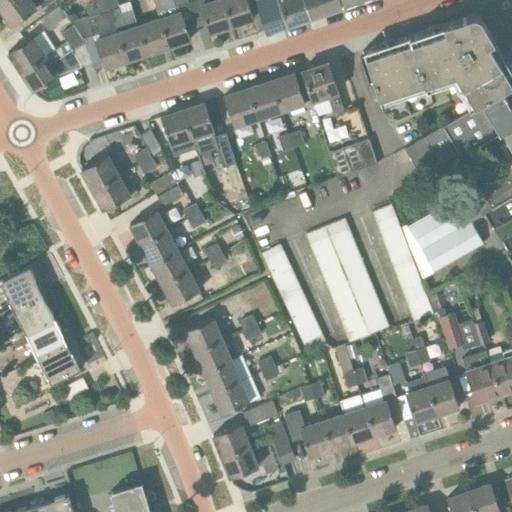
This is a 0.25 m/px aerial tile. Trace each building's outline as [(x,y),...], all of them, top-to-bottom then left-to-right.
[(0,8),(12,26),(38,8),(32,0),(7,0),(0,5),(0,8)] [(61,2),(59,0),(45,0),(38,5),(44,14),(61,2)] [(104,68),(126,61),(105,0),(94,0),(98,13),(89,16),(88,14),(71,20),(73,24),(79,33),(82,38),(86,42),(84,37),(93,35),(104,68)] [(105,0),(126,61),(147,54),(137,24),(135,17),(133,8),(121,12),(119,7),(117,0),(105,0)] [(209,33),(231,26),(222,0),(201,0),(202,2),(200,3),(209,33)] [(222,0),(231,26),(253,19),(247,0),(222,0)] [(287,23),(288,24),(311,16),(305,0),(256,0),(266,30),(287,23)] [(305,0),(311,16),(343,5),(341,0),(305,0)] [(60,7),(39,21),(46,32),(66,18),(60,7)] [(159,17),(169,46),(190,39),(181,10),(159,17)] [(473,105),(475,108),(511,85),(511,71),(506,61),(509,60),(507,58),(505,59),(494,41),(495,40),(493,38),(481,18),(479,16),(478,16),(476,15),(473,14),(472,15),(442,24),(443,27),(434,29),(433,24),(430,25),(431,28),(411,35),(411,34),(408,35),(388,42),(387,39),(385,40),(386,43),(363,50),(379,98),(455,73),(473,105)] [(147,54),(169,46),(159,17),(137,24),(147,54)] [(71,39),(79,33),(73,24),(66,30),(71,39)] [(71,39),(75,48),(82,67),(93,63),(86,42),(82,38),(79,33),(71,39)] [(47,55),(47,54),(34,35),(8,52),(20,72),(47,55)] [(47,55),(20,72),(33,91),(58,75),(51,64),(64,55),(59,47),(47,54),(47,55)] [(344,112),(329,61),(301,70),(314,104),(328,99),(333,116),(344,112)] [(281,112),(305,104),(295,73),(271,80),(281,112)] [(257,120),(281,112),(271,80),(247,88),(257,120)] [(460,157),(504,132),(511,127),(511,85),(475,108),(473,105),(405,149),(422,178),(443,166),(440,161),(457,151),(460,157)] [(234,128),(257,120),(247,88),(223,96),(234,128)] [(192,138),(214,131),(205,102),(182,110),(192,138)] [(170,146),(192,138),(182,110),(160,117),(170,146)] [(289,133),(293,148),(305,144),(301,129),(289,133)] [(151,130),(141,135),(152,156),(163,151),(151,130)] [(281,152),(293,148),(289,133),(277,137),(281,152)] [(330,152),(337,176),(377,163),(369,138),(330,152)] [(254,144),(258,159),(270,156),(266,140),(254,144)] [(133,155),(139,164),(152,156),(147,147),(133,155)] [(92,190),(118,175),(107,155),(81,170),(92,190)] [(152,156),(139,164),(144,173),(157,166),(152,156)] [(195,177),(204,174),(199,159),(191,162),(190,161),(172,166),(184,187),(197,182),(195,177)] [(485,213),(511,196),(511,160),(454,193),(471,221),(485,213)] [(170,172),(150,183),(157,194),(177,183),(170,172)] [(118,175),(92,190),(103,210),(129,196),(118,175)] [(162,204),(183,194),(178,185),(157,195),(162,204)] [(511,232),(511,196),(485,213),(493,227),(502,239),(511,232)] [(433,272),(483,243),(457,198),(408,226),(406,223),(402,226),(422,278),(433,272)] [(183,209),(187,219),(202,212),(197,202),(183,209)] [(375,221),(395,213),(392,204),(372,211),(375,221)] [(140,244),(168,229),(157,209),(130,224),(140,244)] [(202,212),(187,219),(192,228),(207,221),(202,212)] [(379,231),(399,223),(395,213),(375,221),(379,231)] [(329,235),(349,227),(345,217),(325,225),(329,235)] [(383,241),(403,233),(399,223),(379,231),(383,241)] [(245,237),(239,225),(231,228),(237,241),(245,237)] [(309,243),(329,235),(325,225),(305,233),(309,243)] [(333,245),(353,237),(349,227),(329,235),(333,245)] [(151,264),(179,249),(168,229),(140,244),(151,264)] [(511,232),(502,239),(508,250),(507,252),(509,256),(508,257),(511,263),(511,232)] [(387,251),(407,243),(403,233),(383,241),(387,251)] [(313,253),(333,245),(329,235),(309,243),(313,253)] [(337,255),(357,247),(353,237),(333,245),(337,255)] [(204,249),(209,259),(221,252),(217,242),(204,249)] [(265,262),(285,253),(280,243),(261,252),(265,262)] [(390,261),(410,253),(407,243),(387,251),(390,261)] [(317,263),(337,255),(333,245),(313,253),(317,263)] [(341,265),(361,257),(357,247),(337,255),(341,265)] [(162,284),(190,269),(179,249),(151,264),(162,284)] [(221,252),(209,259),(214,268),(226,261),(221,252)] [(270,271),(289,262),(285,253),(265,262),(270,271)] [(394,271),(414,263),(410,253),(390,261),(394,271)] [(321,273),(341,265),(337,255),(317,263),(321,273)] [(345,275),(365,267),(361,257),(341,265),(345,275)] [(274,281),(294,272),(289,262),(270,271),(274,281)] [(398,280),(418,273),(414,263),(394,271),(398,280)] [(325,283),(345,275),(341,265),(321,273),(325,283)] [(16,305),(41,293),(28,267),(29,267),(29,266),(2,279),(16,305)] [(349,285),(369,277),(365,267),(345,275),(349,285)] [(173,304),(201,289),(190,269),(162,284),(173,304)] [(279,291),(298,282),(294,272),(274,281),(279,291)] [(402,290),(422,283),(418,273),(398,280),(402,290)] [(329,293),(349,285),(345,275),(325,283),(329,293)] [(353,295),(373,287),(369,277),(349,285),(353,295)] [(283,300),(303,291),(298,282),(279,291),(283,300)] [(406,300),(426,293),(422,283),(402,290),(406,300)] [(333,303),(353,295),(349,285),(329,293),(333,303)] [(357,305),(377,296),(373,287),(353,295),(357,305)] [(288,310),(307,301),(303,291),(283,300),(288,310)] [(25,332),(53,318),(41,293),(16,305),(13,307),(25,332)] [(409,310),(429,303),(426,293),(406,300),(409,310)] [(337,313),(357,305),(353,295),(333,303),(337,313)] [(361,314),(381,306),(377,296),(357,305),(361,314)] [(253,313),(239,320),(243,329),(257,324),(267,319),(267,318),(276,314),(271,301),(262,305),(264,310),(254,315),(253,313)] [(292,320),(312,311),(307,301),(288,310),(292,320)] [(429,303),(409,310),(413,320),(433,313),(429,303)] [(341,322),(361,314),(357,305),(337,313),(341,322)] [(365,324),(385,316),(381,306),(361,314),(365,324)] [(436,310),(438,317),(446,314),(444,307),(436,310)] [(297,329),(316,320),(312,311),(292,320),(297,329)] [(438,317),(448,348),(467,342),(457,311),(446,314),(438,317)] [(345,332),(365,324),(361,314),(341,322),(345,332)] [(365,324),(369,334),(389,326),(385,316),(365,324)] [(194,351),(223,338),(214,317),(185,330),(194,351)] [(38,357),(66,343),(53,318),(25,332),(38,357)] [(301,339),(321,330),(316,320),(297,329),(301,339)] [(475,335),(486,331),(482,320),(471,323),(475,335)] [(257,324),(243,329),(247,339),(261,334),(257,324)] [(349,343),(369,334),(365,324),(345,332),(349,343)] [(321,330),(301,339),(306,349),(325,340),(321,330)] [(486,331),(475,335),(478,345),(489,341),(486,331)] [(28,342),(23,333),(12,339),(17,348),(28,342)] [(415,349),(420,364),(430,361),(425,346),(421,336),(412,338),(415,349)] [(203,372),(232,359),(223,338),(194,351),(203,372)] [(357,352),(354,342),(345,344),(348,354),(357,352)] [(54,382),(79,370),(80,369),(80,368),(79,368),(66,343),(38,357),(51,383),(53,381),(54,382)] [(489,360),(500,393),(511,389),(511,347),(502,351),(503,355),(489,360)] [(410,367),(420,364),(415,349),(405,353),(410,367)] [(347,388),(357,384),(353,371),(349,360),(346,350),(337,353),(347,388)] [(476,401),(500,393),(489,360),(479,363),(476,353),(462,358),(476,401)] [(257,361),(261,371),(275,365),(271,355),(257,361)] [(213,393),(241,380),(232,359),(203,372),(213,393)] [(387,365),(393,384),(405,381),(399,362),(387,365)] [(285,371),(282,364),(276,366),(278,373),(285,371)] [(275,365),(261,371),(266,381),(279,375),(278,373),(276,366),(275,365)] [(423,377),(426,385),(427,385),(436,414),(458,407),(449,377),(448,378),(444,366),(423,373),(424,376),(423,377)] [(367,381),(363,367),(353,371),(357,384),(367,381)] [(60,386),(66,398),(87,388),(81,375),(60,386)] [(384,400),(386,400),(396,397),(389,376),(377,379),(384,400)] [(222,414),(251,401),(241,380),(213,393),(222,414)] [(310,383),(314,398),(325,395),(320,380),(310,383)] [(304,401),(314,398),(310,383),(299,387),(304,401)] [(414,422),(436,414),(427,385),(426,385),(405,393),(414,422)] [(342,412),(352,442),(374,435),(364,407),(361,396),(339,402),(342,412)] [(248,425),(277,413),(271,400),(243,411),(248,425)] [(364,407),(374,435),(396,428),(386,400),(384,400),(364,407)] [(309,456),(330,449),(320,419),(304,425),(299,409),(284,414),(292,441),(302,437),(309,456)] [(330,449),(352,442),(342,412),(320,419),(330,449)] [(221,456),(249,446),(240,424),(213,435),(221,456)] [(285,431),(271,437),(275,446),(282,464),(295,458),(285,431)] [(249,446),(221,456),(230,478),(257,467),(249,446)] [(116,511),(143,511),(149,511),(140,484),(142,483),(141,482),(113,490),(113,491),(110,492),(116,511)] [(499,511),(490,483),(468,491),(475,511),(499,511)] [(451,511),(475,511),(468,491),(446,498),(451,511)] [(73,511),(68,494),(67,494),(67,495),(40,504),(42,511),(73,511)]
